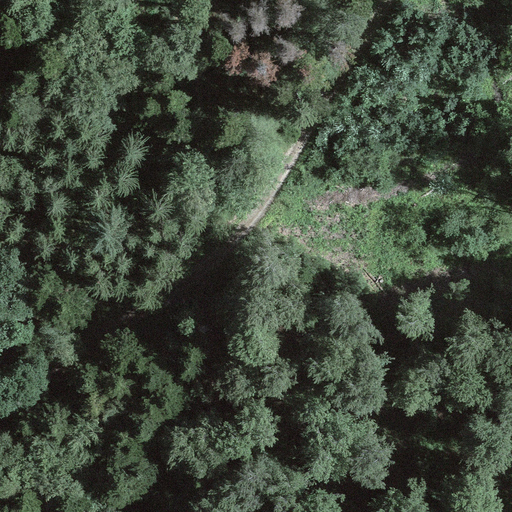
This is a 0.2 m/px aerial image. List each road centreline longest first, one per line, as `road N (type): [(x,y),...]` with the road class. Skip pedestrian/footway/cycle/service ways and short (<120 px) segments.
road 1 (track): [(194,307),(384,0)]
road 2 (track): [(0,409),(194,307)]
road 3 (track): [(194,307),(200,511)]
